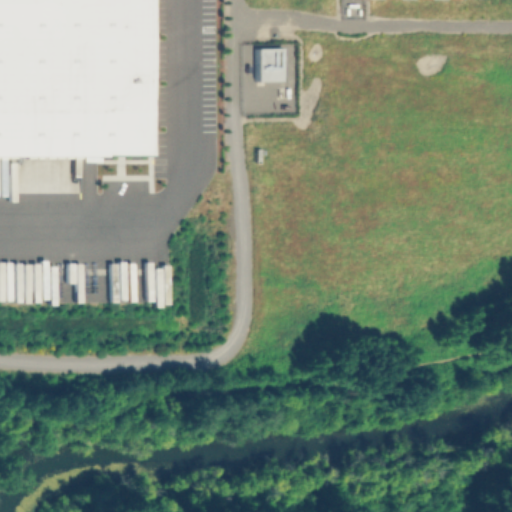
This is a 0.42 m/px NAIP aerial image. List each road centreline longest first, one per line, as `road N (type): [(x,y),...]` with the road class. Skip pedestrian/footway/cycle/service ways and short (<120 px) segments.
road 1 (track): [(234,0),(238,333),(223,351),(197,359),(0,357)]
road 2 (track): [(234,16),(350,27),(511,25)]
